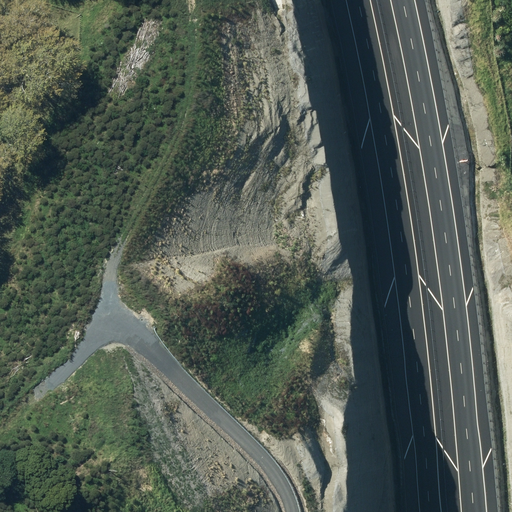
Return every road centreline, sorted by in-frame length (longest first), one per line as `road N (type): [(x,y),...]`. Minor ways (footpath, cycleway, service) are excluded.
road 1 (motorway): [(432,511),(397,169),(362,0)]
road 2 (motorway): [(406,0),(437,148),(475,511)]
road 3 (track): [(33,396),(110,319),(273,463),(297,511)]
